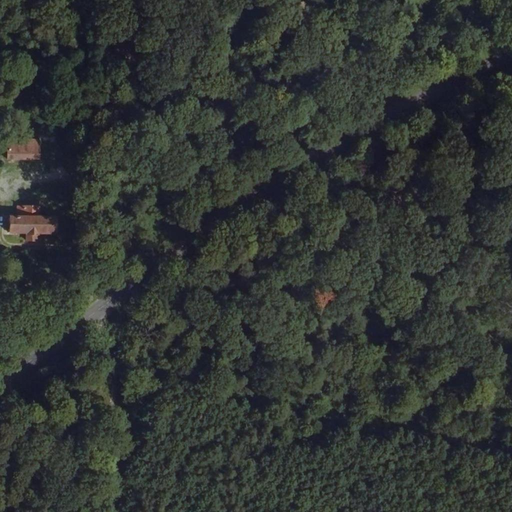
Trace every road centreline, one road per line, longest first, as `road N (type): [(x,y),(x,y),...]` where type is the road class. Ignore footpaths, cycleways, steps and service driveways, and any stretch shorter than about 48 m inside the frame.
road 1 (primary): [(0,384),(171,265),(511,64)]
road 2 (track): [(104,389),(97,244),(107,0)]
road 3 (track): [(233,511),(104,389)]
road 4 (track): [(104,511),(104,389)]
